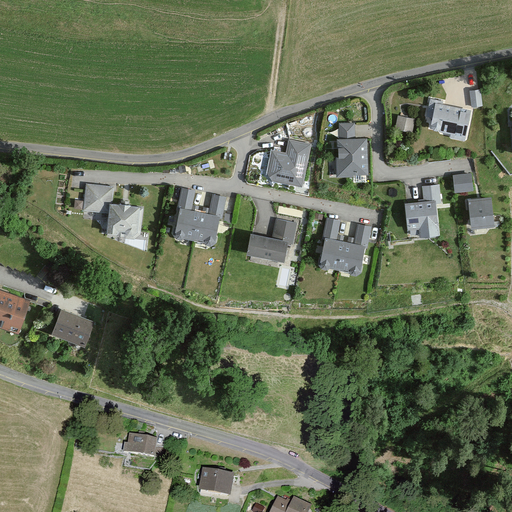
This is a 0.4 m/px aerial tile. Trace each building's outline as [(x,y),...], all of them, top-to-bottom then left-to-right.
[(482,89),(470,90),(471,106),(482,106),(482,89)] [(446,100),(429,97),(425,115),(433,117),(431,130),(467,137),(472,109),(445,104),(446,100)] [(398,116),(397,130),(414,130),(415,116),(398,116)] [(284,150),(270,147),(266,169),(270,180),(304,186),(312,142),(286,137),(284,150)] [(367,138),(336,138),(336,176),(367,175),(367,138)] [(474,173),(455,173),(455,191),(474,191),(474,173)] [(114,187),(86,183),(83,209),(110,213),(111,204),(114,187)] [(493,196),(466,199),(470,229),(496,226),(493,196)] [(139,241),(143,208),(111,204),(110,213),(107,236),(139,241)] [(435,204),(405,205),(407,236),(437,234),(435,204)] [(173,237),(212,245),(218,216),(179,208),(173,237)] [(289,241),(250,235),(246,257),(285,264),(289,241)] [(365,246),(323,237),(317,268),(359,276),(365,246)] [(33,299),(0,287),(0,326),(21,334),(33,299)] [(96,323),(59,308),(49,333),(87,348),(96,323)] [(159,438),(128,434),(125,455),(157,459),(159,438)] [(234,477),(201,472),(197,496),(230,501),(234,477)] [(288,511),(292,503),(278,497),(271,511),(288,511)] [(294,499),(292,503),(288,511),(310,511),(312,507),(294,499)]
